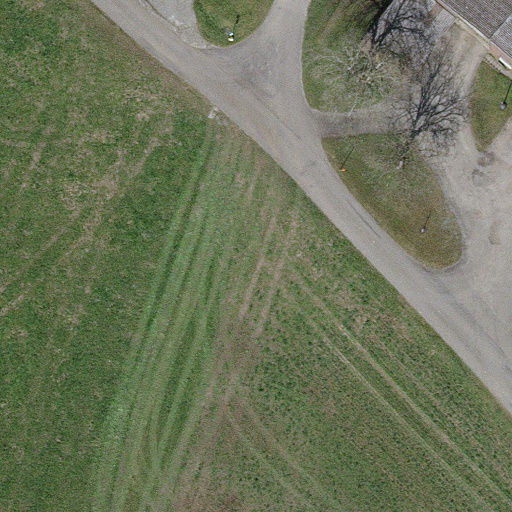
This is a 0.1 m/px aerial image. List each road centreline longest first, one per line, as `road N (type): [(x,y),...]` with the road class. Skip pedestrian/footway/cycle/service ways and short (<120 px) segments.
road 1 (unclassified): [(241,97),(511,382)]
road 2 (unclassified): [(124,0),(241,97)]
